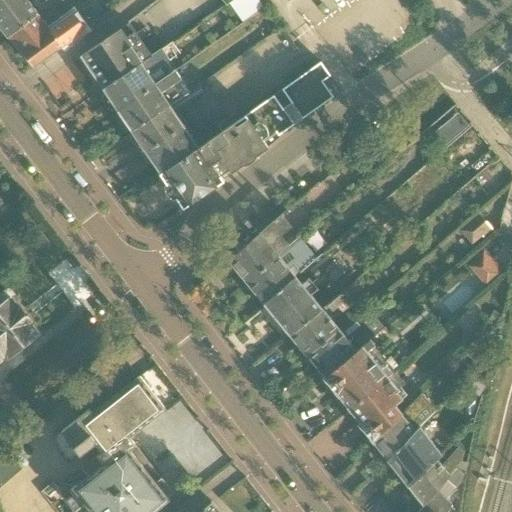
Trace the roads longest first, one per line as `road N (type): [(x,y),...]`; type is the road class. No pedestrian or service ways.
road 1 (residential): [(142,282),(188,242),(201,217),(422,55)]
road 2 (tertiary): [(318,511),(142,282)]
road 3 (tertiary): [(142,282),(0,102)]
